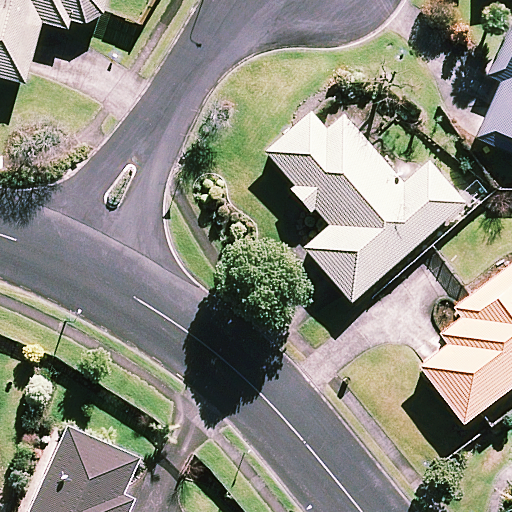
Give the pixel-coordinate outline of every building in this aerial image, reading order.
[(0,0),(0,80),(23,86),(38,25),(64,31),(66,23),(69,23),(72,23),(75,23),(78,22),(81,21),(84,20),(87,19),(90,18),(92,16),(95,14),(97,12),(100,11),(102,8),(104,6),(106,4),(106,0),(0,0)] [(511,23),(485,84),(492,87),(470,138),(511,156),(511,23)] [(407,176),(347,106),(320,130),(306,114),(262,153),(326,227),(301,248),(347,302),(459,205),(423,163),(407,176)] [(511,264),(459,303),(466,312),(408,356),(459,423),(511,383),(511,264)] [(133,460),(61,428),(24,511),(123,511),(129,499),(118,495),(133,460)]
